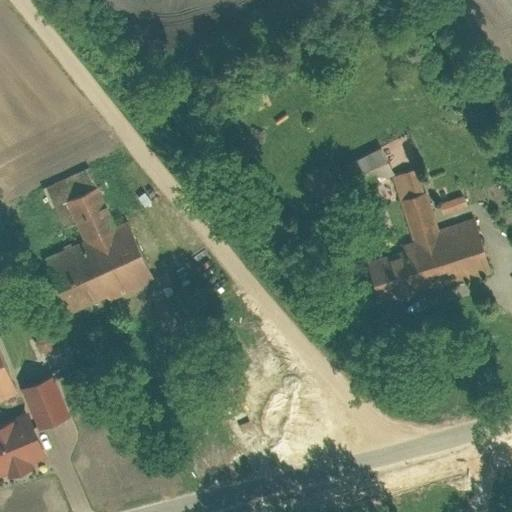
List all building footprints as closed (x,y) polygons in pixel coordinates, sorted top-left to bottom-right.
[(381,146),(357,158),(364,170),(387,159),(381,146)] [(381,304),(490,271),(473,214),(435,226),(416,164),(389,172),(409,236),(365,250),(381,304)] [(65,197),(83,238),(47,254),(71,309),(151,275),(126,216),(116,220),(100,182),(65,197)] [(463,191),(439,200),(442,210),(466,201),(463,191)] [(0,398),(17,391),(0,350),(0,398)] [(57,369),(27,381),(43,424),(74,412),(57,369)] [(29,411),(0,420),(0,470),(44,455),(29,411)]
